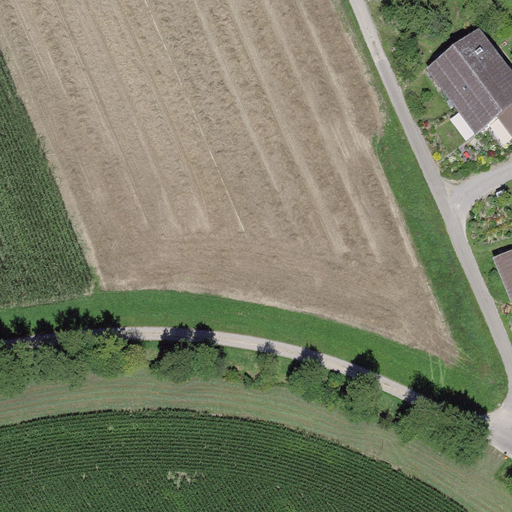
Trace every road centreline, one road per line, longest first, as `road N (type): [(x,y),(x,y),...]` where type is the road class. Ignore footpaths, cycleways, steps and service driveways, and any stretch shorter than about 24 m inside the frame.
road 1 (track): [(0,343),(63,328),(237,325),(358,364),(511,442)]
road 2 (track): [(355,0),(511,360)]
